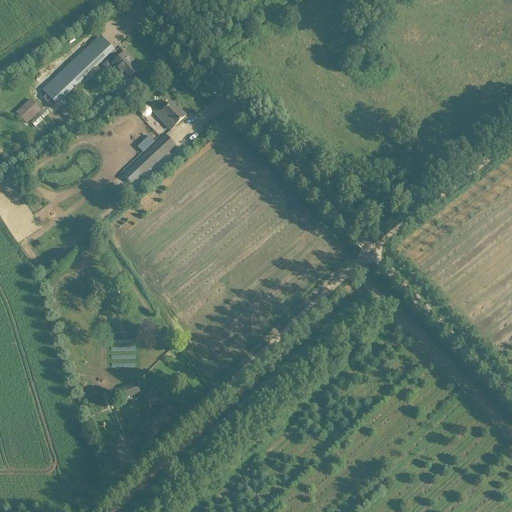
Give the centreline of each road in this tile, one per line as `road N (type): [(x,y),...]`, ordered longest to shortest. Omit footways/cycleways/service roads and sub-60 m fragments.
road 1 (track): [(86,511),(368,252),(511,138)]
road 2 (unclassified): [(511,399),(131,0)]
